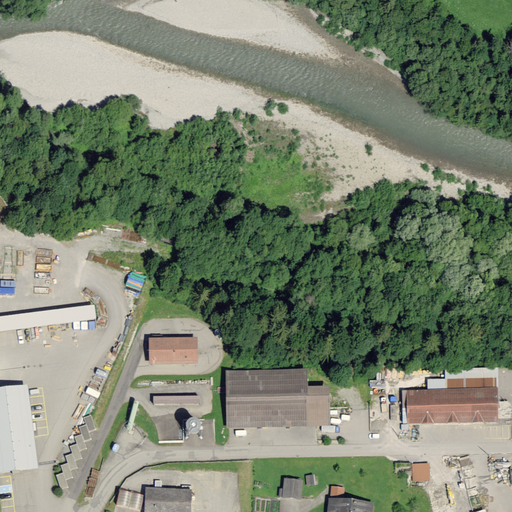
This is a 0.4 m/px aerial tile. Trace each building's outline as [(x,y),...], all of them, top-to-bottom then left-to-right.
[(95,309),(0,315),(0,334),(96,328),(95,309)] [(194,338),(151,339),(151,361),(194,360),(194,338)] [(324,374),(225,379),(228,431),(327,426),(324,374)] [(30,385),(0,387),(0,483),(39,480),(30,385)] [(496,389),(408,392),(409,422),(497,420),(496,389)] [(199,397),(151,401),(153,424),(201,420),(199,397)] [(62,472),(55,474),(60,490),(68,487),(67,480),(74,478),(72,470),(77,470),(76,461),(83,458),(80,450),(87,448),(85,441),(91,440),(89,431),(96,428),(91,415),(85,417),(86,424),(79,426),(83,433),(75,436),(77,443),(70,445),(70,453),(65,453),(68,462),(59,464),(62,472)] [(430,463),(412,463),(413,481),(430,480),(430,463)] [(301,485),(280,485),(280,499),(301,500),(301,485)] [(372,511),(373,502),(344,498),(346,487),(331,485),(327,511),(372,511)] [(187,511),(190,491),(144,488),(141,511),(187,511)] [(117,505),(139,508),(141,492),(119,489),(117,505)]
